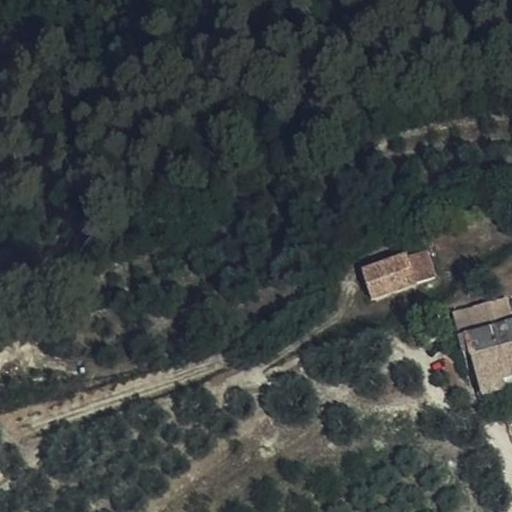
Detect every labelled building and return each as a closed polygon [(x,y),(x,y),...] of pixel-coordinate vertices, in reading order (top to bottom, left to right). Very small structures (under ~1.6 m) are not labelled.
[(436,279),(427,255),(364,277),(373,301),(416,286),(436,279)] [(511,322),(511,321),(511,316),(510,317),(507,304),(476,313),(477,317),(482,335),(474,337),(466,339),(467,346),(459,348),(462,358),(470,356),(482,399),(506,392),(502,382),(511,378),(511,322)] [(212,306),(206,307),(207,318),(214,316),(212,306)] [(207,318),(206,307),(182,313),(187,334),(217,326),(214,316),(207,318)] [(482,335),(477,317),(469,319),(474,337),(482,335)] [(458,342),(459,348),(467,346),(466,339),(458,342)]
